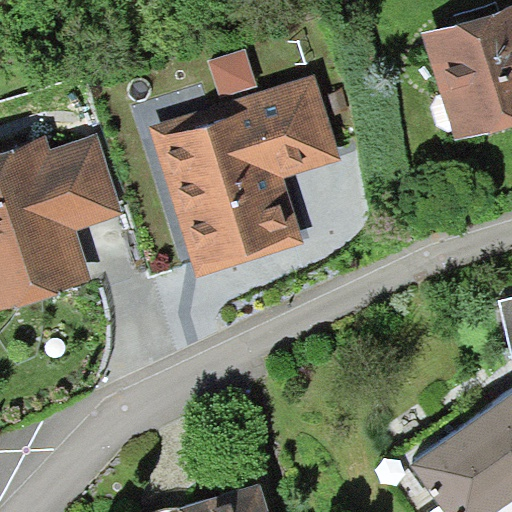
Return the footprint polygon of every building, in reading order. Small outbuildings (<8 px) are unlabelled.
[(511,8),(433,33),(450,88),(451,91),(472,84),(483,117),(497,124),(510,119),(511,115),(511,8)] [(472,84),(451,91),(450,88),(438,92),(432,103),(438,121),(449,127),(461,124),(483,117),(472,84)] [(292,229),(270,163),(264,142),(277,137),(284,158),(325,146),(306,86),(163,133),(197,240),(228,230),(234,246),(268,236),(292,229)] [(0,259),(4,259),(15,293),(49,282),(82,272),(65,220),(111,205),(91,142),(44,158),(38,137),(0,150),(0,259)] [(264,142),(270,163),(284,158),(277,137),(264,142)] [(197,240),(202,256),(234,246),(228,230),(197,240)] [(4,259),(0,259),(0,298),(15,293),(4,259)] [(511,292),(499,296),(511,351),(511,292)] [(452,511),(482,511),(511,492),(511,386),(475,411),(413,454),(442,498),(452,511)] [(212,496),(186,503),(188,511),(250,511),(243,487),(212,496)] [(452,511),(442,498),(421,511),(452,511)]
